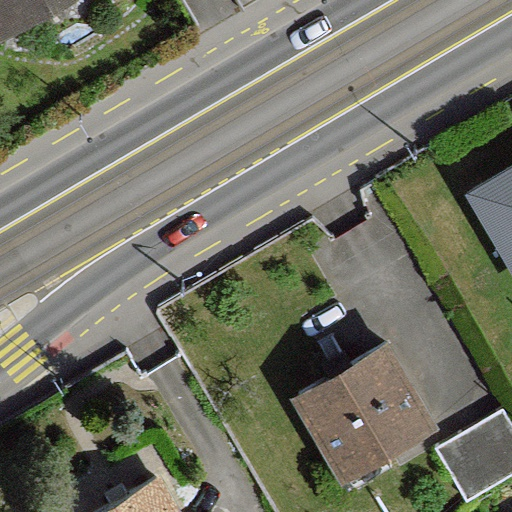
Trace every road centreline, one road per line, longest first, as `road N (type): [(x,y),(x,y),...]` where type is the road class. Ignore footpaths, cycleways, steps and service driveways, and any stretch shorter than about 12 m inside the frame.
road 1 (secondary): [(0,365),(157,241),(511,33)]
road 2 (secondary): [(362,0),(0,212)]
